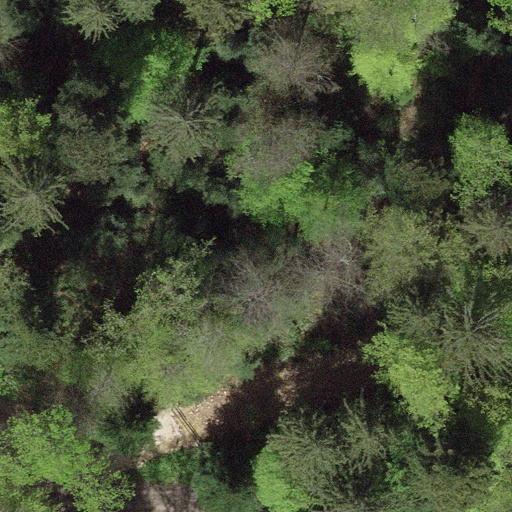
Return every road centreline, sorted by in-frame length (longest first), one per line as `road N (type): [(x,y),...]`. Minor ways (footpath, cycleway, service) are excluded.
road 1 (track): [(44,489),(267,401),(511,329)]
road 2 (track): [(293,511),(0,482)]
